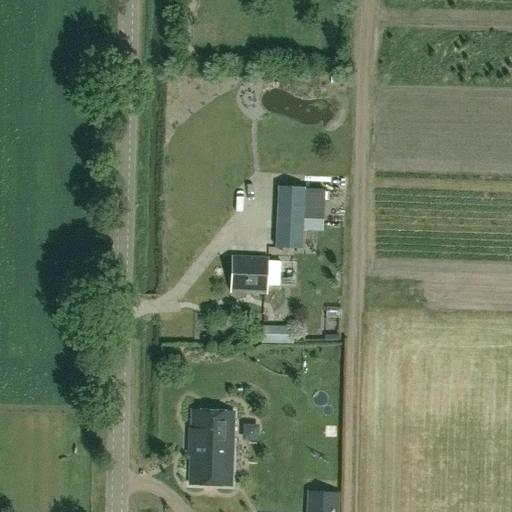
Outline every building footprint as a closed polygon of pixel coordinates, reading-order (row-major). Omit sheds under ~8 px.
[(304,188),(278,188),(276,247),(302,248),(304,188)] [(267,260),(232,259),(231,295),(266,296),(267,260)] [(270,325),(271,340),(298,339),(298,324),(270,325)] [(313,357),(297,358),(298,375),(314,374),(313,357)] [(232,487),(233,413),(191,412),(190,486),(232,487)]
